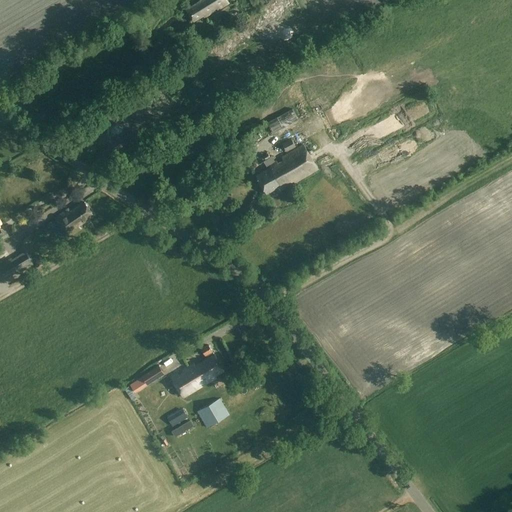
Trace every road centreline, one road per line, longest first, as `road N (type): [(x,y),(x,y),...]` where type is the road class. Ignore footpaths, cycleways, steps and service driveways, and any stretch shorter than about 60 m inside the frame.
road 1 (unclassified): [(428,511),(268,303),(0,111)]
road 2 (track): [(248,151),(0,296)]
